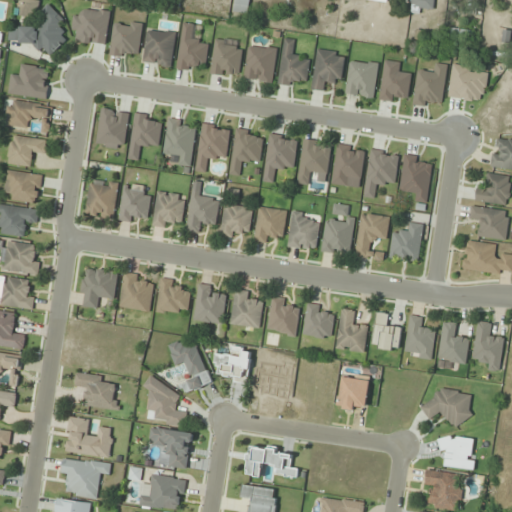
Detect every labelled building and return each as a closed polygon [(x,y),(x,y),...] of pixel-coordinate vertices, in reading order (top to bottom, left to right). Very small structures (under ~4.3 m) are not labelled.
[(23,0),(21,14),(36,17),(40,1),(32,0),(23,0)] [(235,0),(234,12),(248,14),(250,0),(235,0)] [(438,0),(411,0),(410,12),(428,14),(429,7),(438,8),(438,0)] [(107,45),(110,11),(84,8),(83,16),(74,16),(72,31),(78,32),(78,42),(107,45)] [(21,25),(20,48),(64,50),(65,10),(45,10),(45,26),(21,25)] [(143,24),(115,20),(110,55),(138,59),(143,24)] [(177,69),(196,71),(197,62),(207,63),(209,44),(200,43),(200,37),(191,36),(192,24),(183,23),(177,69)] [(446,36),(472,38),(472,31),(446,28),(446,36)] [(173,65),(176,33),(147,30),(144,63),(173,65)] [(244,43),(215,39),(211,73),(239,77),(244,43)] [(279,83),(306,86),(310,59),(302,58),(302,53),(292,52),(293,40),(284,39),(279,83)] [(245,79),(274,82),(277,48),(249,45),(245,79)] [(346,53),(317,50),(312,89),(328,91),(329,82),(342,84),(346,53)] [(346,93),(373,98),(379,65),(351,60),(346,93)] [(380,99),(407,104),(412,74),(402,72),(404,63),(386,60),(380,99)] [(417,71),(413,105),(433,107),(434,99),(443,101),(448,65),(438,63),(436,73),(417,71)] [(484,102),(489,69),(453,64),(448,98),(484,102)] [(21,74),(11,73),(8,94),(48,100),(52,69),(23,65),(21,74)] [(54,107),(10,100),(6,125),(29,128),(31,118),(44,120),(42,131),(50,133),(54,107)] [(130,113),(101,109),(96,145),(125,149),(130,113)] [(136,114),(128,159),(138,160),(140,148),(158,151),(164,119),(136,114)] [(197,132),(188,130),(189,121),(169,118),(164,151),(174,153),(172,163),(191,166),(197,132)] [(196,171),(205,172),(206,161),(218,162),(218,157),(228,158),(231,127),(202,124),(196,171)] [(260,164),(263,140),(255,139),(257,131),(236,129),(230,174),(239,175),(241,161),(260,164)] [(273,182),(275,171),(294,173),(298,137),(269,134),(264,181),(273,182)] [(44,156),(47,141),(13,135),(8,163),(32,167),(34,155),(44,156)] [(511,140),(495,137),(490,166),(511,170),(511,140)] [(327,178),(332,144),(304,140),(297,182),(307,184),(309,175),(327,178)] [(351,186),(352,177),(363,178),(365,148),(337,145),(333,184),(351,186)] [(364,196),(373,198),(375,187),(385,188),(385,182),(396,184),(400,154),(371,149),(364,196)] [(433,159),(405,155),(400,189),(419,191),(417,202),(427,203),(433,159)] [(4,199),(39,204),(43,175),(8,170),(4,199)] [(510,203),(510,175),(489,175),(489,184),(478,184),(478,203),(510,203)] [(85,215),(114,219),(119,184),(91,179),(85,215)] [(187,231),(205,233),(206,223),(217,225),(220,199),(200,197),(202,188),(193,187),(187,231)] [(154,227),(172,228),(173,220),(183,220),(185,194),(157,193),(154,227)] [(25,237),(28,219),(37,221),(39,210),(0,203),(0,213),(4,214),(1,233),(25,237)] [(253,208),(225,205),(221,237),(240,239),(241,229),(251,230),(253,208)] [(471,216),(480,217),(478,238),(507,241),(510,211),(472,207),(471,216)] [(287,211),(259,208),(255,242),(274,244),(275,235),(284,236),(287,211)] [(288,247),(317,250),(320,225),(311,224),(313,215),(293,212),(288,247)] [(390,217),(362,213),(356,257),(384,261),(385,252),(376,251),(377,238),(387,240),(390,217)] [(322,252),(351,255),(355,219),(326,216),(322,252)] [(425,225),(406,222),(404,232),(394,231),(390,257),(418,262),(425,225)] [(5,241),(1,269),(37,274),(41,246),(5,241)] [(497,244),(466,241),(463,270),(511,275),(511,255),(495,254),(497,244)] [(119,271),(85,267),(80,306),(99,308),(100,299),(116,301),(119,271)] [(121,308),(151,311),(154,283),(147,282),(148,275),(124,273),(121,308)] [(29,280),(0,277),(0,278),(0,305),(33,309),(35,290),(28,289),(29,280)] [(156,311),(188,316),(191,294),(181,292),(182,281),(161,278),(156,311)] [(217,296),(218,287),(199,284),(194,320),(223,324),(227,298),(217,296)] [(231,325),(260,329),(263,304),(254,303),(255,293),(235,290),(231,325)] [(292,300),(273,297),(267,331),(296,336),(300,311),(291,309),(292,300)] [(303,335),(331,339),(335,316),(326,315),(328,307),(308,304),(303,335)] [(365,352),(369,323),(351,321),(352,311),(342,309),(337,349),(365,352)] [(371,347),(398,352),(403,327),(385,324),(387,314),(377,312),(371,347)] [(437,328),(420,326),(421,317),(410,315),(404,355),(432,359),(437,328)] [(470,335),(454,334),(455,323),(443,321),(438,361),(467,364),(470,335)] [(473,357),(482,358),(481,369),(501,371),(505,335),(492,334),(493,323),(477,321),(473,357)] [(194,336),(168,345),(176,367),(185,364),(191,380),(182,383),(185,393),(211,384),(194,336)] [(218,354),(215,379),(249,381),(252,348),(229,346),(229,355),(218,354)] [(23,356),(0,352),(0,373),(10,375),(9,386),(18,387),(23,356)] [(83,405),(115,409),(118,387),(109,386),(110,377),(77,373),(75,384),(85,386),(83,405)] [(340,408),(367,411),(370,377),(342,375),(340,408)] [(183,389),(147,382),(146,388),(151,390),(147,410),(156,412),(154,421),(185,427),(188,411),(179,409),(183,389)] [(473,393),(438,389),(436,402),(426,400),(424,419),(462,423),(462,419),(470,420),(473,393)] [(18,393),(0,390),(0,422),(3,423),(5,404),(16,406),(18,393)] [(65,453),(111,459),(114,433),(90,429),(92,419),(70,417),(65,453)] [(168,466),(187,470),(193,434),(152,427),(150,442),(171,445),(168,466)] [(0,454),(8,455),(12,431),(0,429),(0,454)] [(276,475),(298,478),(299,469),(291,468),(293,451),(249,446),(246,474),(260,476),(262,466),(277,467),(276,475)] [(62,474),(70,475),(67,496),(98,499),(100,474),(111,475),(112,463),(64,457),(62,474)] [(425,485),(433,487),(430,507),(460,511),(465,475),(427,470),(425,485)] [(151,498),(141,496),(140,506),(182,511),(187,479),(154,475),(151,498)] [(275,511),(279,489),(243,485),(241,498),(251,499),(248,511),(275,511)] [(363,511),(365,502),(323,496),(320,511),(363,511)] [(94,511),(96,503),(58,499),(55,511),(94,511)]
